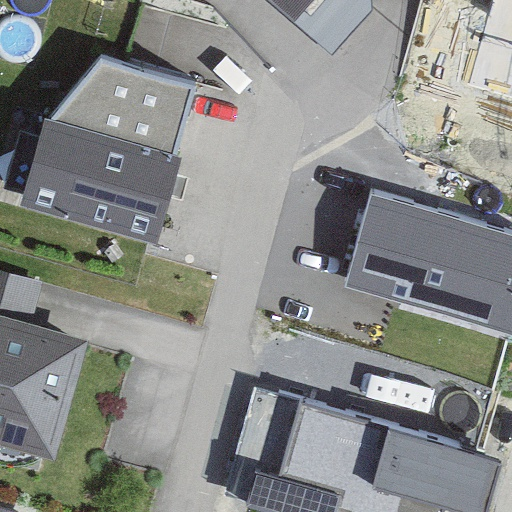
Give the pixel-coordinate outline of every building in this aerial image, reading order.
[(269,0),(297,23),(316,0),(269,0)] [(52,123),(174,157),(193,89),(100,63),(52,123)] [(20,211),(157,248),(181,159),(174,157),(52,123),(45,122),(20,211)] [(511,232),(369,193),(343,287),(511,333),(511,232)] [(0,449),(55,465),(89,341),(32,325),(44,282),(0,270),(0,449)] [(489,511),(504,462),(256,393),(239,451),(263,458),(254,491),(329,511),(489,511)]
